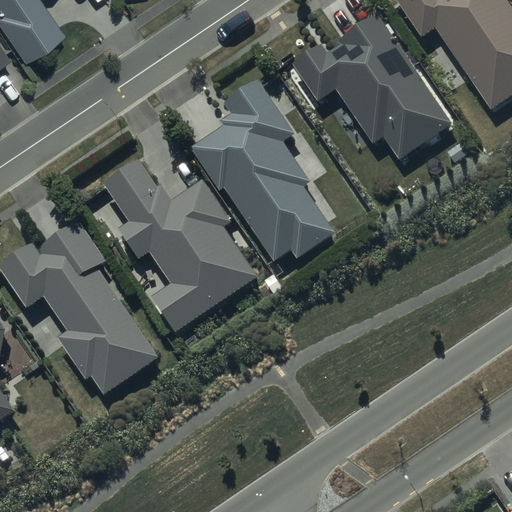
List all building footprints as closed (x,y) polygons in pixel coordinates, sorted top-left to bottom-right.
[(0,0),(0,24),(21,57),(61,30),(40,0),(0,0)] [(402,0),(399,2),(424,40),(439,30),(493,111),(511,98),(511,4),(509,0),(402,0)] [(324,44),(294,64),(322,104),(339,92),(375,145),(386,137),(403,161),(453,127),(379,18),(342,43),(344,46),(331,55),(324,44)] [(226,128),(194,150),(223,193),(228,190),(277,264),(294,253),(300,261),(337,237),(306,191),(313,186),(285,144),(297,136),(262,82),(228,105),(234,115),(223,123),(226,128)] [(131,224),(121,230),(143,262),(153,255),(174,286),(154,299),(178,335),(257,282),(261,288),(275,279),(268,268),(257,276),(225,228),(233,223),(206,181),(174,202),(165,188),(160,191),(140,160),(104,184),(131,224)] [(36,244),(1,268),(30,310),(47,298),(70,332),(60,340),(89,382),(95,378),(108,397),(161,361),(98,270),(109,262),(82,223),(41,251),(36,244)] [(0,424),(17,413),(0,387),(0,363),(1,363),(7,331),(0,319),(0,424)]
